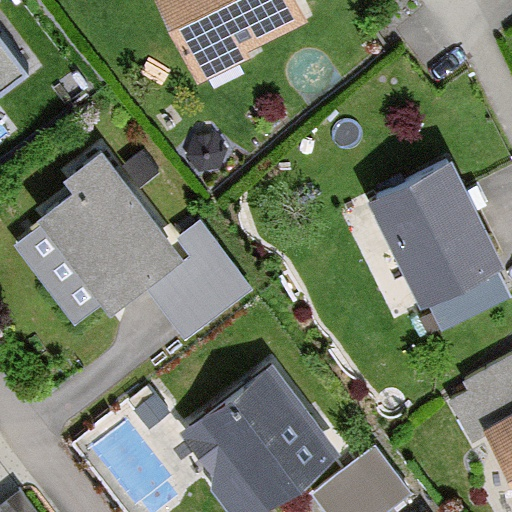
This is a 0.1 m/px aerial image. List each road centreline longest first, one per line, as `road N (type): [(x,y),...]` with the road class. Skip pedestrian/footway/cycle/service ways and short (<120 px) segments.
road 1 (residential): [(0,399),(84,511)]
road 2 (residential): [(451,0),(511,105)]
